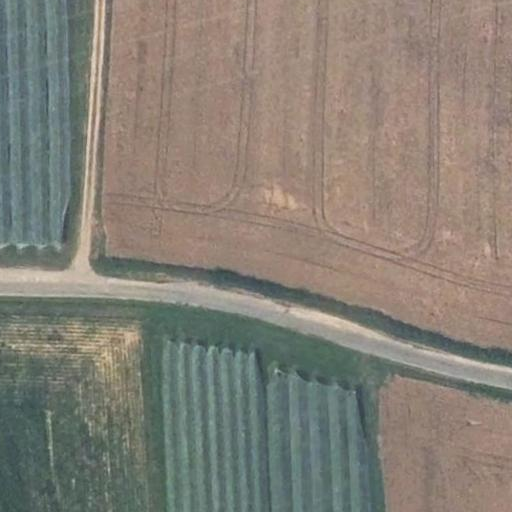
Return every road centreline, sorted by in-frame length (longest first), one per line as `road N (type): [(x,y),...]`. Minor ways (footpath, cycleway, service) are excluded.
road 1 (residential): [(0,285),(208,298),(511,380)]
road 2 (track): [(84,285),(100,0)]
